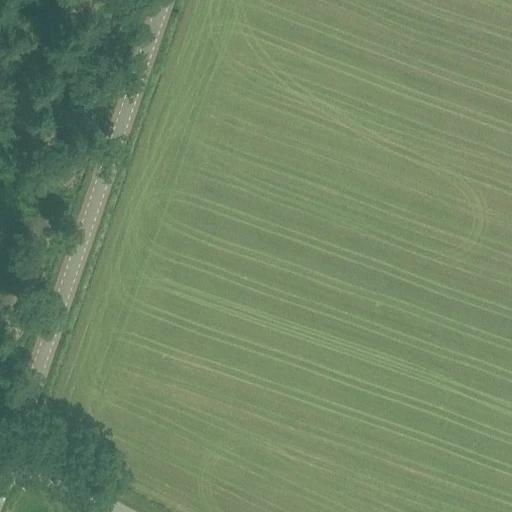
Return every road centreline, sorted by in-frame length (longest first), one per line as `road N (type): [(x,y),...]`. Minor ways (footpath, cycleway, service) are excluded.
road 1 (secondary): [(7,457),(168,0)]
road 2 (unclassified): [(121,511),(7,457)]
